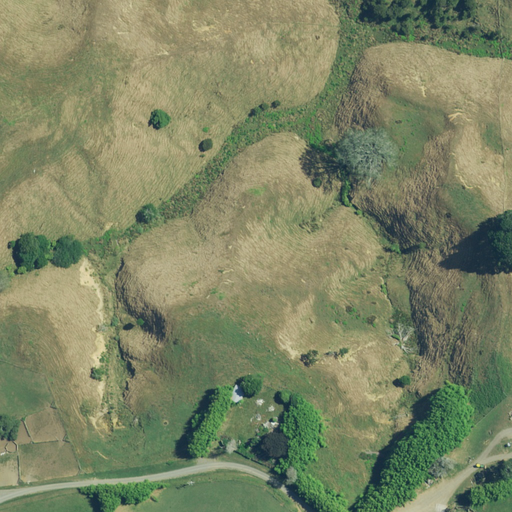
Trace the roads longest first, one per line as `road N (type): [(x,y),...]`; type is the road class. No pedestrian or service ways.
road 1 (unclassified): [(0,497),(233,459),(281,474),(327,511)]
road 2 (track): [(409,511),(491,459),(511,455)]
